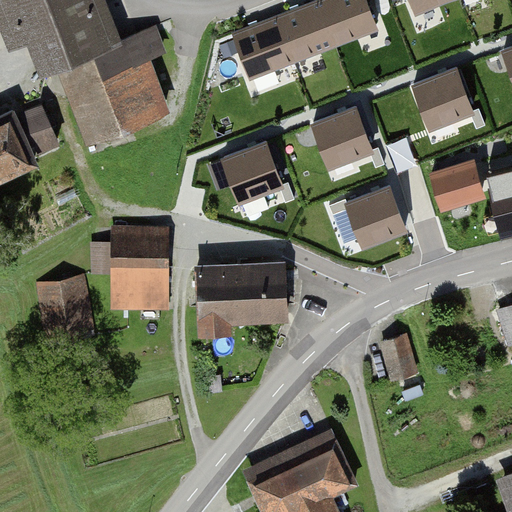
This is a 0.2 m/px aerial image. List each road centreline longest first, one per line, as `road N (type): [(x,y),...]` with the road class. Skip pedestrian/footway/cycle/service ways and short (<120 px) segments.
road 1 (residential): [(211,475),(182,338),(201,231)]
road 2 (tertiary): [(343,327),(211,475)]
road 3 (track): [(389,511),(343,327)]
road 4 (residential): [(343,327),(295,258),(201,231)]
road 5 (tertiary): [(511,262),(434,283),(343,327)]
road 6 (track): [(389,510),(511,453)]
